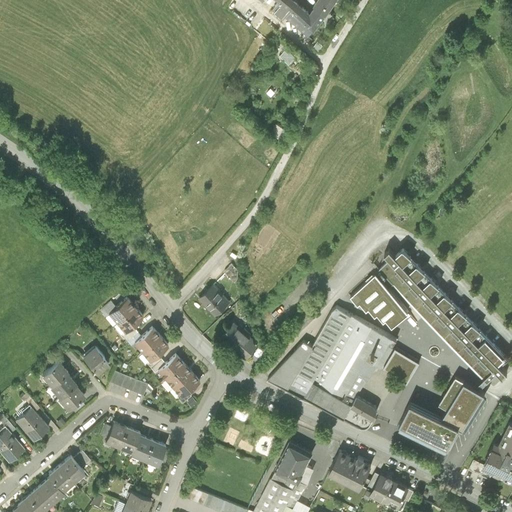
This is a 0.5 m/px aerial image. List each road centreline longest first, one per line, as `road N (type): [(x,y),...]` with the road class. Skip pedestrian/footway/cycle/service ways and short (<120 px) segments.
road 1 (tertiary): [(229,374),(195,343),(105,226),(0,140)]
road 2 (tertiary): [(504,511),(229,374)]
road 3 (residential): [(0,493),(108,403),(194,436)]
